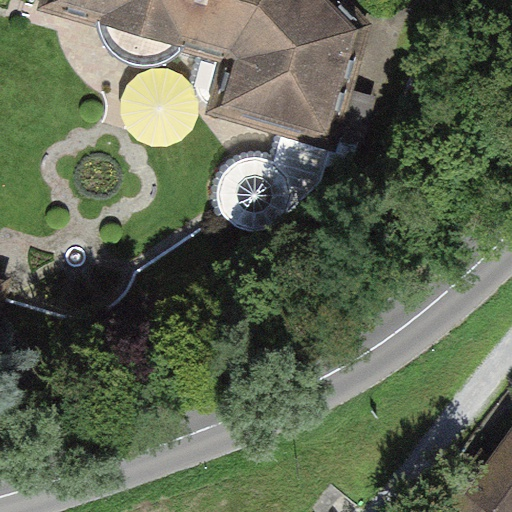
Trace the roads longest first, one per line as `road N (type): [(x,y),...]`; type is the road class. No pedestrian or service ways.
road 1 (tertiary): [(0,498),(254,412),(336,373),(396,337),(511,233)]
road 2 (track): [(511,354),(381,511)]
